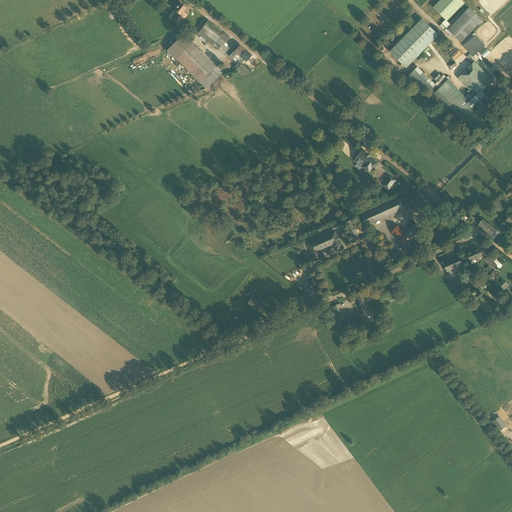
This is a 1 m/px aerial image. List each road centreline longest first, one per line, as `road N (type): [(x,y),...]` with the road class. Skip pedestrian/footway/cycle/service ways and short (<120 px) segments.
road 1 (unclassified): [(189,0),(431,193)]
road 2 (track): [(0,446),(239,340)]
